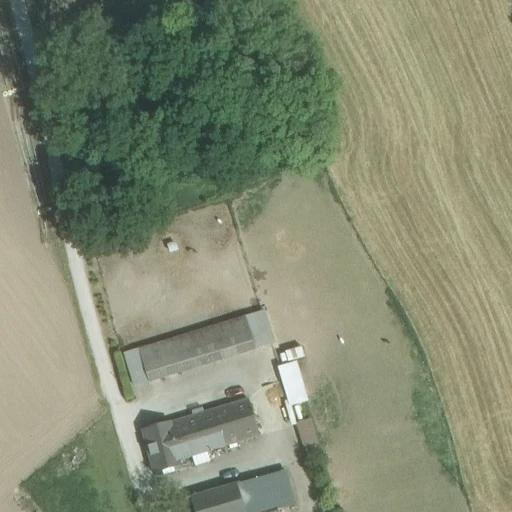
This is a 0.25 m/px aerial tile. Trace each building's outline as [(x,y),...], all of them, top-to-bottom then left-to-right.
[(245,318),(170,341),(180,374),(255,351),(245,318)] [(170,341),(138,351),(148,384),(180,374),(170,341)] [(274,366),(286,406),(305,401),(293,361),(274,366)] [(232,406),(168,426),(178,462),(242,441),(232,406)] [(300,446),(314,442),(309,418),(294,422),(300,446)] [(178,462),(168,426),(143,433),(154,474),(179,466),(178,462)] [(286,471),(236,486),(243,511),(274,511),(296,506),(286,471)] [(243,511),(236,486),(190,499),(193,511),(243,511)] [(74,511),(62,498),(46,511),(74,511)]
